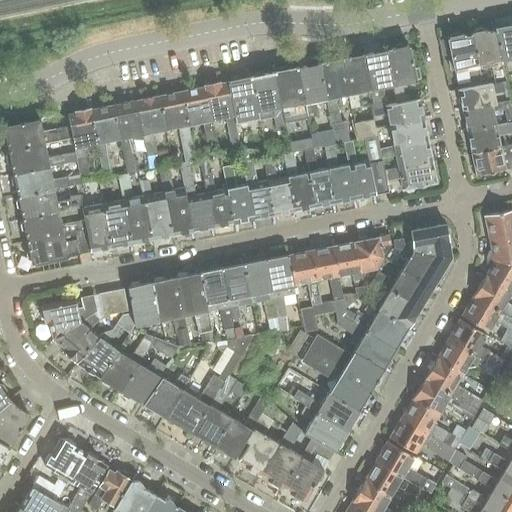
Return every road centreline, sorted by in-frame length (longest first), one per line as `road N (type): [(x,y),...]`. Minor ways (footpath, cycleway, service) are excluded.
road 1 (residential): [(0,287),(182,259),(214,243),(371,212),(456,204)]
road 2 (unclassified): [(0,95),(123,49),(245,25),(348,24),(425,9)]
road 3 (residential): [(326,511),(460,266),(456,204)]
road 4 (residential): [(255,511),(64,398)]
road 5 (residential): [(464,202),(428,25)]
road 6 (residential): [(0,507),(64,398)]
road 7 (residential): [(64,398),(20,357),(1,295)]
